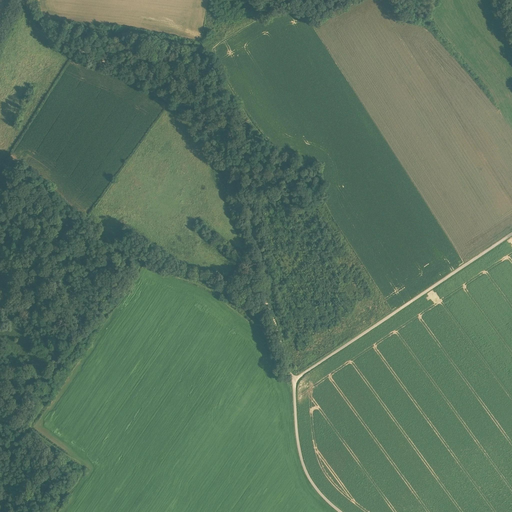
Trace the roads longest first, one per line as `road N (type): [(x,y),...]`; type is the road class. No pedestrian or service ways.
road 1 (unclassified): [(293,380),(240,187),(219,150),(144,83),(48,32),(22,0)]
road 2 (unclassified): [(293,380),(511,231)]
road 3 (unclassified): [(340,511),(309,478),(293,380)]
